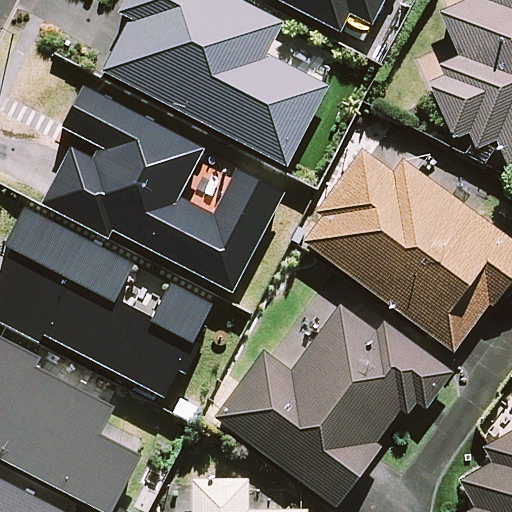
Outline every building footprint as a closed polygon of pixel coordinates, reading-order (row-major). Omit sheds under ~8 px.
[(511,0),(474,0),(438,17),(457,58),(421,75),(452,142),(466,136),(474,153),(493,144),(506,171),(511,167),(511,0)] [(397,181),(359,153),(314,215),(320,219),(301,244),(454,355),(511,275),(511,247),(405,170),(397,181)] [(399,413),(404,416),(412,406),(421,412),(448,375),(346,302),(292,377),(262,356),(215,421),(337,510),(379,452),(374,448),(399,413)] [(491,463),(453,485),(468,511),(465,511),(511,511),(511,434),(484,451),(491,463)] [(246,511),(246,483),(191,483),(191,493),(174,493),(169,490),(155,511),(246,511)]
